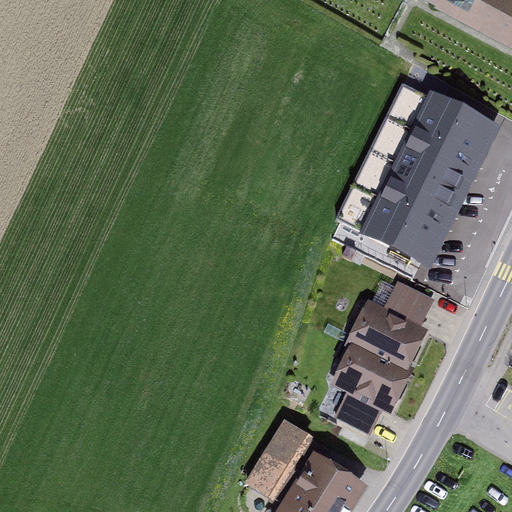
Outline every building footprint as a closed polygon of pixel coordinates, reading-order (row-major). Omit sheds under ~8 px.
[(511,0),(440,0),(440,1),(511,38),(511,0)] [(361,232),(431,267),(501,125),(430,91),(361,232)] [(357,349),(406,374),(407,372),(402,370),(420,336),(415,333),(431,303),(399,287),(384,317),(371,310),(353,346),(357,349)] [(406,374),(357,349),(339,384),(352,391),(338,418),(367,433),(381,406),(388,409),(406,374)] [(286,426),(248,486),(269,499),(307,439),(286,426)] [(279,511),(341,511),(356,489),(320,466),(313,477),(304,472),(279,511)]
